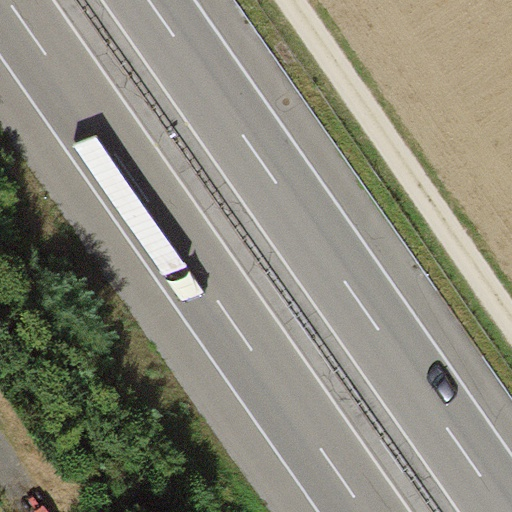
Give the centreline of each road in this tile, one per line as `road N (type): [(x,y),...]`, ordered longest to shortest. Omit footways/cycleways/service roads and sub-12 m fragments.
road 1 (motorway): [(8,0),(364,511)]
road 2 (motorway): [(508,511),(152,0)]
road 3 (track): [(511,330),(281,0)]
